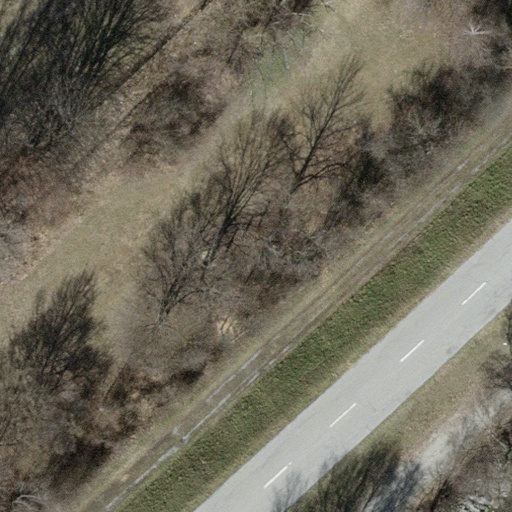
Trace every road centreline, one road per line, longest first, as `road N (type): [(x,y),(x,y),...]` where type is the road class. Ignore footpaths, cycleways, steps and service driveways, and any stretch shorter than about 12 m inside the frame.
road 1 (track): [(511,122),(99,511)]
road 2 (unclassified): [(511,263),(243,511)]
